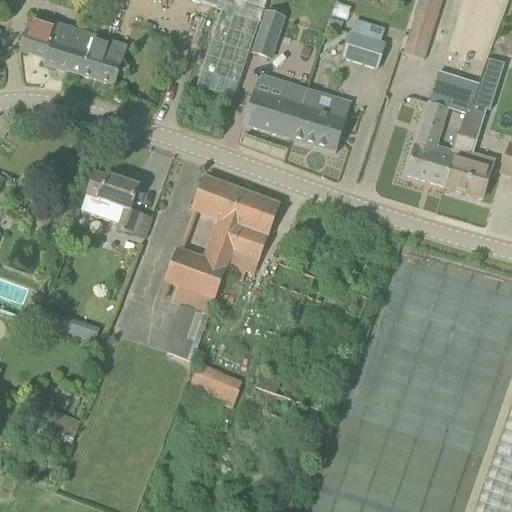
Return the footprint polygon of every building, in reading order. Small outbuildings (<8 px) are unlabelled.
[(376,0),(353,0),(352,5),(373,12),(376,0)] [(419,0),(402,55),(424,61),(442,0),(419,0)] [(285,17),(267,11),(253,56),(270,62),(285,17)] [(126,48),(89,37),(30,19),(21,53),(45,61),(43,66),(113,89),(126,48)] [(377,72),(385,46),(349,35),(341,61),(377,72)] [(489,111),(504,66),(488,60),(473,106),(487,110),(489,111)] [(243,128),(335,156),(351,105),(284,84),(278,101),(253,93),(243,128)] [(456,153),(452,152),(436,147),(447,110),(429,104),(406,178),(445,190),(456,153)] [(473,106),(468,105),(458,135),(478,141),(487,110),(473,106)] [(473,160),(474,155),(478,141),(458,135),(452,152),(456,153),(445,190),(482,201),(491,171),(465,163),(467,158),(473,160)] [(511,144),(509,143),(500,174),(511,177),(511,144)] [(138,189),(106,178),(105,179),(94,175),(85,200),(96,204),(122,212),(114,233),(133,239),(140,217),(129,213),(138,189)] [(215,305),(228,267),(242,231),(231,228),(244,194),(205,180),(193,213),(218,222),(203,262),(178,254),(166,287),(176,290),(215,305)] [(242,231),(228,267),(256,277),(281,208),(244,194),(231,228),(242,231)] [(41,327),(55,332),(60,319),(45,314),(41,327)] [(71,335),(95,342),(99,330),(75,323),(71,335)] [(243,385),(198,368),(187,395),(232,413),(243,385)] [(261,371),(254,389),(322,414),(329,396),(261,371)] [(28,432),(46,440),(71,449),(80,424),(37,408),(28,432)] [(511,511),(511,412),(477,511),(511,511)]
